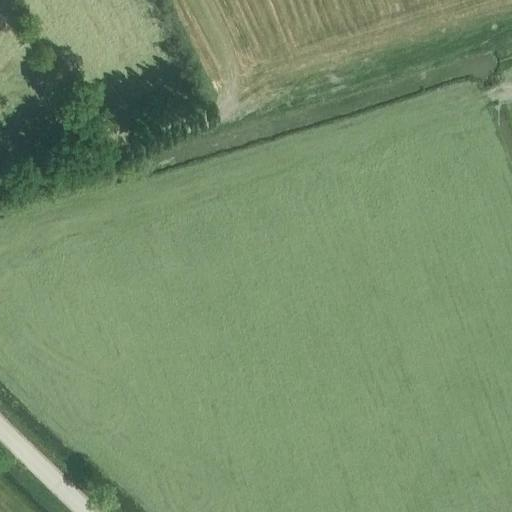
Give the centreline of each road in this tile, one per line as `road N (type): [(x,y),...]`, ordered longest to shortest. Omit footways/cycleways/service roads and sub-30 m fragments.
road 1 (track): [(0,188),(237,112)]
road 2 (tertiary): [(86,511),(0,428)]
